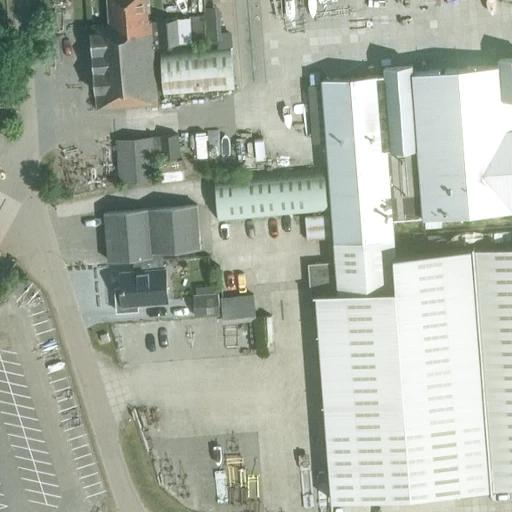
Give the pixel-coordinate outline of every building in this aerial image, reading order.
[(98,108),(158,104),(151,21),(147,21),(145,0),(108,0),(110,24),(91,25),(98,108)] [(205,41),(202,13),(189,14),(189,17),(157,20),(160,45),(205,41)] [(232,43),(231,32),(216,33),(217,45),(232,43)] [(160,49),(164,96),(236,90),(232,43),(217,45),(160,49)] [(336,261),(309,263),(311,295),(317,294),(397,288),(394,253),(391,218),(511,208),(511,126),(507,127),(504,97),(511,96),(511,54),(502,55),(502,64),(416,70),(415,64),(387,66),(388,74),(323,79),(336,261)] [(308,91),(310,138),(318,138),(316,91),(308,91)] [(157,180),(155,158),(163,157),(180,156),(178,134),(117,139),(121,183),(157,180)] [(219,221),(328,214),(325,169),(216,176),(219,221)] [(105,212),(108,260),(134,258),(153,256),(152,252),(162,251),(200,248),(197,205),(105,212)] [(331,237),(330,214),(305,216),(307,239),(331,237)] [(511,486),(511,245),(473,248),(473,246),(472,246),(472,248),(394,253),(397,288),(317,294),(333,500),(492,488),(492,490),(494,490),(493,488),(511,486)] [(168,301),(166,269),(164,269),(162,251),(152,252),(153,256),(134,258),(135,271),(121,272),(122,287),(116,288),(117,311),(138,310),(138,303),(168,301)] [(220,315),(217,291),(193,293),(196,317),(220,315)] [(257,319),(254,293),(220,297),(223,323),(257,319)]
